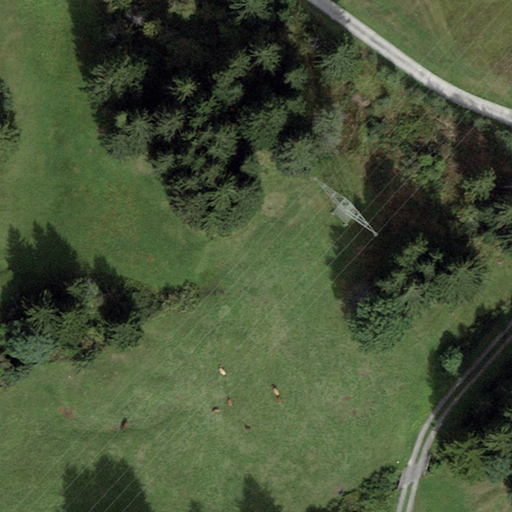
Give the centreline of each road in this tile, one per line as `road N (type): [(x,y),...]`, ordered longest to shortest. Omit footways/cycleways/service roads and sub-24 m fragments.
road 1 (track): [(511,120),(437,88),(306,0)]
road 2 (track): [(413,511),(446,419),(511,358)]
